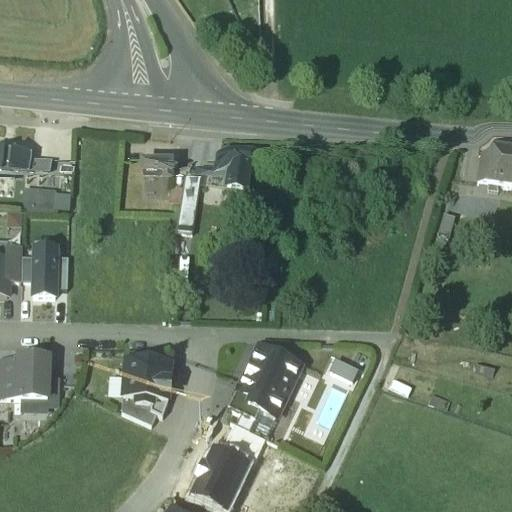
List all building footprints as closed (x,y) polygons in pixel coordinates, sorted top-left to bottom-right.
[(20,151),(0,148),(0,194),(25,197),(27,198),(30,164),(31,158),(19,157),(20,151)] [(51,166),(30,164),(27,198),(25,197),(25,199),(48,201),(51,166)] [(154,167),(140,167),(140,197),(159,197),(170,197),(170,190),(171,189),(173,187),(173,185),(173,183),(173,182),(171,180),(170,179),(170,167),(154,167)] [(250,175),(217,171),(214,193),(212,206),(244,211),(245,211),(247,195),(250,175)] [(253,177),(250,175),(247,195),(251,194),(254,192),(256,188),(257,184),(256,180),(253,177)] [(71,200),(71,181),(56,181),(55,200),(71,200)] [(511,193),(511,192),(478,188),(473,223),(507,228),(511,193)] [(214,193),(197,191),(194,211),(226,216),(223,232),(241,235),(244,211),(212,206),(214,193)] [(159,197),(140,197),(140,208),(159,208),(159,197)] [(170,197),(159,197),(159,208),(159,214),(169,214),(170,197)] [(198,217),(182,214),(173,274),(189,277),(198,217)] [(179,230),(168,228),(166,249),(176,250),(179,230)] [(53,235),(23,232),(21,250),(51,253),(53,235)] [(175,253),(161,251),(159,260),(174,262),(175,253)] [(19,291),(5,290),(4,303),(5,303),(5,325),(19,326),(20,304),(19,291)] [(32,295),(31,305),(31,326),(31,341),(55,341),(55,333),(56,303),(56,296),(32,295)] [(56,303),(55,333),(64,333),(66,303),(56,303)] [(20,304),(19,326),(31,326),(31,305),(20,304)] [(297,409),(255,389),(248,405),(246,404),(243,407),(240,410),(239,414),(239,418),(241,419),(237,427),(236,426),(235,427),(258,437),(251,450),(256,452),(273,460),(297,409)] [(46,403),(15,402),(15,406),(14,442),(45,443),(46,403)] [(322,421),(349,429),(355,409),(328,402),(322,421)] [(15,406),(0,405),(0,441),(14,442),(15,406)] [(167,408),(124,405),(122,421),(121,421),(119,441),(133,442),(132,447),(147,449),(150,449),(150,443),(165,444),(167,408)] [(258,437),(235,427),(224,450),(251,463),(256,452),(251,450),(258,437)] [(147,449),(132,447),(133,442),(119,441),(118,455),(148,468),(153,457),(147,455),(147,449)] [(165,444),(150,443),(150,449),(147,449),(147,455),(153,457),(159,460),(165,444)]
